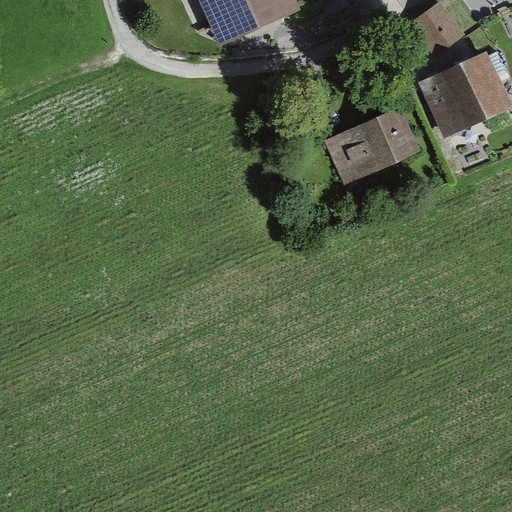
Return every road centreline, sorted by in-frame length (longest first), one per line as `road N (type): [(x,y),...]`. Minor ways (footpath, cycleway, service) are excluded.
road 1 (track): [(430,0),(371,44),(257,72),(175,69),(126,56)]
road 2 (track): [(0,105),(126,56)]
